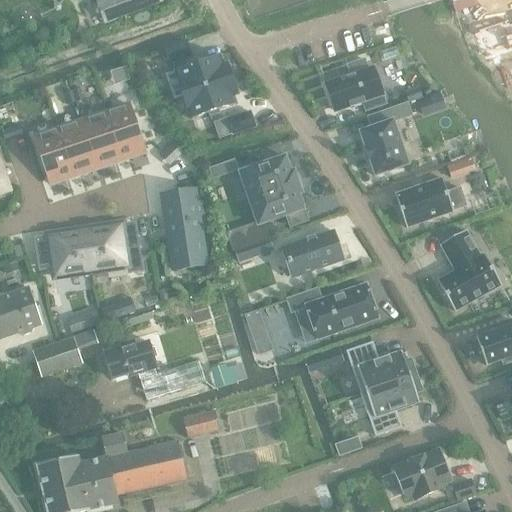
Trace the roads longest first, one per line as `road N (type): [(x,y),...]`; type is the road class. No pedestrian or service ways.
road 1 (residential): [(300,124),(397,274),(472,421)]
road 2 (residential): [(472,421),(225,511)]
road 3 (residential): [(0,231),(143,188)]
road 4 (residential): [(244,49),(375,13)]
